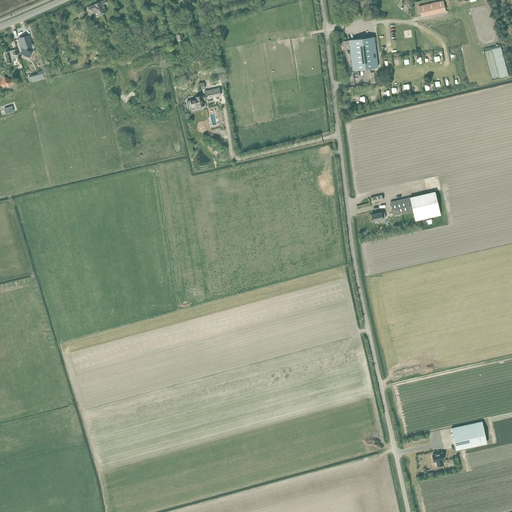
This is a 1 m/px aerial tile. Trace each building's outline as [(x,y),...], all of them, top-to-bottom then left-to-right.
[(104,0),(103,0),(96,3),(101,14),(106,12),(104,8),(105,8),(104,4),(106,3),(104,0)] [(418,6),(421,17),(445,12),(443,0),(418,6)] [(101,14),(96,3),(89,6),(90,10),(92,9),(94,12),(96,16),(101,14)] [(83,9),(76,12),(79,19),(85,16),(83,13),(85,13),(83,9)] [(30,41),(29,37),(25,38),(25,36),(19,38),(21,44),(22,44),(23,48),(21,53),(30,57),(32,53),(27,50),(28,49),(28,47),(29,45),(31,45),(30,41)] [(374,37),(349,40),(353,71),(378,68),(374,37)] [(18,54),(17,50),(5,53),(7,60),(8,63),(12,62),(15,61),(15,59),(19,58),(18,55),(18,54)] [(38,73),(29,75),(30,81),(44,78),(43,69),(37,71),(38,73)] [(4,76),(0,83),(0,85),(4,88),(6,83),(11,86),(13,81),(4,76)] [(202,97),(201,96),(196,97),(196,99),(187,101),(189,110),(193,109),(192,106),(197,105),(198,108),(204,106),(202,99),(208,98),(209,98),(220,95),(219,88),(207,91),(207,90),(204,91),(205,96),(202,97)] [(434,192),(390,202),(394,217),(413,212),(415,221),(439,215),(434,192)] [(382,195),(370,198),(372,203),(383,200),(382,195)] [(381,212),(371,214),(373,222),(383,220),(382,219),(385,218),(384,213),(381,213),(381,212)] [(451,428),(456,450),(487,443),(482,421),(451,428)] [(442,452),(432,454),(432,457),(432,460),(433,460),(433,462),(436,462),(437,466),(444,465),(443,460),(444,460),(442,452)]
